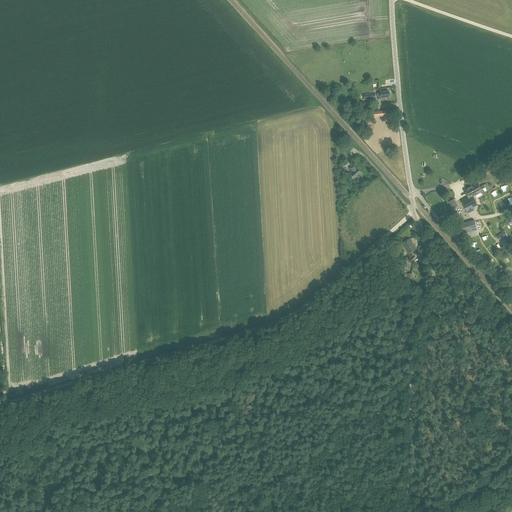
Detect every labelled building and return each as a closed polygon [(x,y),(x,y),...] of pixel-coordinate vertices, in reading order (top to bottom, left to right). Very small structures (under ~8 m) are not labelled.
[(380,92),(380,93),(377,93),(377,96),(378,96),(379,100),(381,99),(385,99),(385,97),(389,97),(388,91),(380,92)] [(340,168),(346,175),(350,171),(344,164),(340,168)] [(351,173),(351,174),(349,176),(353,179),(354,177),(355,178),(360,173),(357,168),(353,164),(349,168),(352,172),(351,173)] [(466,188),(470,195),(470,197),(473,196),(481,192),(476,184),(473,186),(472,185),(466,188)] [(470,197),(470,195),(461,200),(468,213),(474,210),(472,207),(477,205),(473,196),(470,197)] [(452,209),(457,206),(454,198),(448,201),(452,209)] [(475,220),(460,224),(464,239),(479,235),(475,220)] [(504,230),(495,236),(499,242),(508,236),(504,230)] [(410,238),(402,243),(409,253),(416,249),(410,238)] [(404,276),(402,276),(403,281),(404,281),(404,286),(410,285),(409,281),(413,281),(412,273),(407,273),(404,274),(404,276)]
